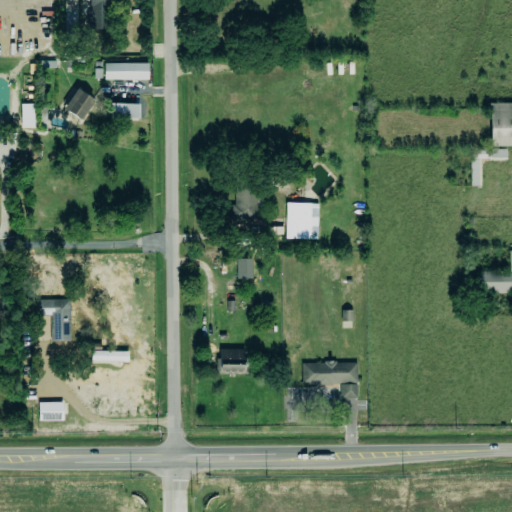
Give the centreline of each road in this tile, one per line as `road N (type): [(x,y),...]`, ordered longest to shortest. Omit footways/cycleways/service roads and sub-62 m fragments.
road 1 (secondary): [(0,452),(511,450)]
road 2 (residential): [(175,451),(169,0)]
road 3 (residential): [(171,244),(0,242)]
